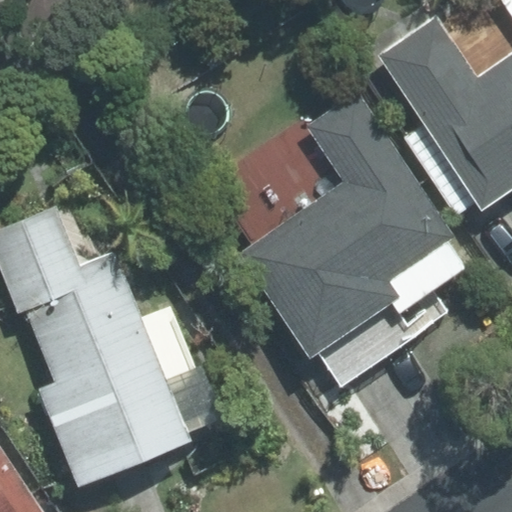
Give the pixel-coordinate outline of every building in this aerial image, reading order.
[(428,16),(367,55),(413,127),(461,202),(464,206),(511,175),(511,45),(466,75),(428,16)] [(349,95),(300,127),(336,182),(224,255),(291,358),(377,302),(384,312),(451,268),(435,243),(443,237),(349,95)] [(461,202),(413,127),(395,138),(435,200),(443,213),(461,202)] [(50,206),(0,223),(0,290),(7,310),(17,307),(43,382),(25,388),(60,485),(127,461),(178,443),(174,431),(155,378),(109,249),(70,263),(50,206)] [(189,365),(155,378),(174,431),(209,418),(189,365)] [(0,511),(33,511),(0,461),(0,511)]
